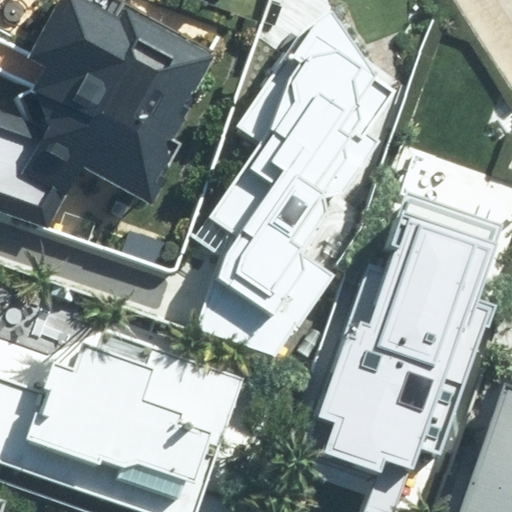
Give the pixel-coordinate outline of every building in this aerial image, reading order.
[(244,45),(149,0),(87,0),(26,127),(0,114),(0,216),(77,254),(98,211),(152,236),(244,45)] [(439,82),(337,2),(241,123),(258,150),(172,259),(291,352),(348,279),(308,248),(439,82)] [(422,511),(511,266),(511,245),(393,202),(298,462),(360,484),(350,511),(422,511)] [(0,461),(136,511),(175,511),(222,389),(0,307),(0,461)] [(511,511),(511,379),(460,511),(511,511)] [(49,511),(0,498),(0,511),(49,511)]
